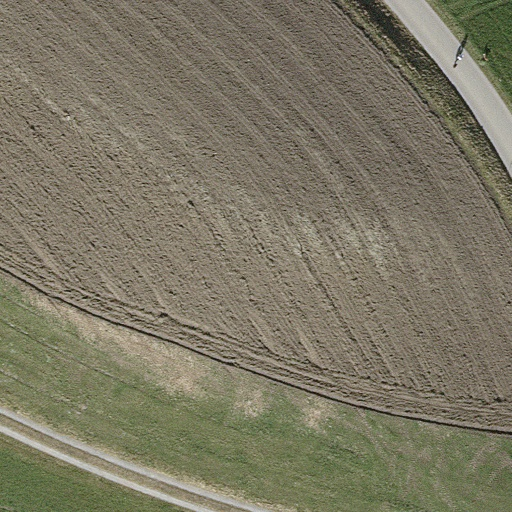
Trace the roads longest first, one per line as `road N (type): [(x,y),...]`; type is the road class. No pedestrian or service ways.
road 1 (track): [(0,419),(142,485),(228,511)]
road 2 (residential): [(511,154),(456,62),(402,0)]
